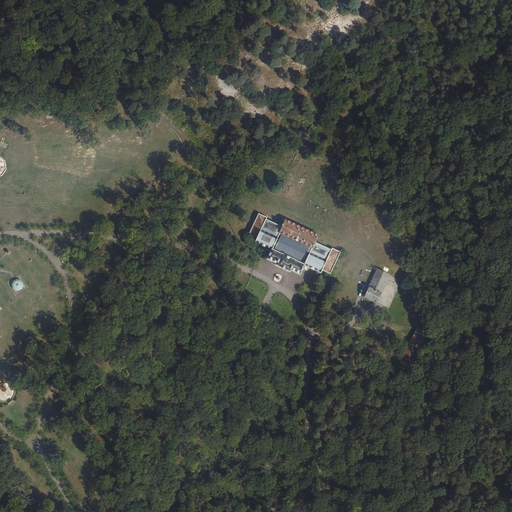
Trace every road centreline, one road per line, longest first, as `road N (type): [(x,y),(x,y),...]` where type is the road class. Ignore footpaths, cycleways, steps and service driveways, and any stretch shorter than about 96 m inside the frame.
road 1 (track): [(268,511),(316,485),(312,338),(297,293),(275,282)]
road 2 (track): [(312,338),(389,335),(477,282),(511,250)]
